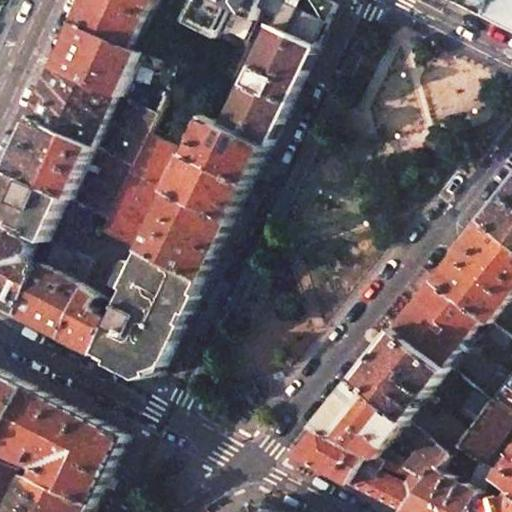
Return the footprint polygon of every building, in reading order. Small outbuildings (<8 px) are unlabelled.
[(91,0),(82,21),(142,47),(158,11),(164,14),(168,0),(91,0)] [(173,0),(173,2),(252,42),(265,15),(271,0),(173,0)] [(342,4),(333,0),(271,0),(265,15),(323,44),(331,27),(342,4)] [(511,0),(465,0),(511,23),(511,0)] [(252,42),(217,118),(274,146),(295,102),(323,44),(265,15),(252,42)] [(150,51),(142,47),(82,21),(61,66),(125,96),(128,97),(150,51)] [(61,66),(38,117),(102,147),(125,96),(61,66)] [(114,152),(115,153),(140,164),(155,134),(164,113),(138,102),(114,152)] [(217,118),(211,115),(193,153),(256,184),(267,161),(274,146),(217,118)] [(77,200),(102,147),(38,117),(13,171),(77,200)] [(180,146),(155,134),(140,164),(137,170),(161,183),(180,146)] [(193,153),(189,151),(187,155),(191,157),(175,190),(177,191),(237,223),(249,198),(256,184),(193,153)] [(115,153),(90,206),(116,218),(137,170),(140,164),(115,153)] [(161,183),(137,170),(116,218),(109,231),(140,247),(143,240),(139,238),(164,185),(161,183)] [(90,206),(77,200),(13,171),(0,198),(0,217),(43,237),(58,244),(61,243),(96,259),(85,282),(93,288),(107,297),(111,300),(124,308),(103,353),(141,372),(169,363),(179,344),(198,305),(209,282),(148,251),(140,247),(109,231),(116,218),(90,206)] [(177,191),(148,251),(209,282),(225,248),(237,223),(177,191)] [(511,193),(490,220),(511,236),(511,193)] [(43,237),(0,217),(0,299),(27,313),(45,271),(36,266),(42,253),(37,251),(43,237)] [(511,236),(490,220),(442,280),(490,319),(495,323),(511,301),(511,236)] [(57,245),(45,271),(27,313),(71,336),(93,288),(85,282),(96,259),(61,243),(58,244),(57,245)] [(422,305),(404,328),(451,366),(490,319),(442,280),(422,305)] [(93,288),(71,336),(103,353),(124,308),(111,300),(105,309),(101,307),(107,297),(93,288)] [(404,328),(362,380),(413,420),(435,437),(456,454),(462,447),(472,433),(446,411),(440,419),(425,406),(455,369),(451,366),(404,328)] [(0,366),(0,449),(5,452),(7,449),(36,386),(0,366)] [(511,378),(495,401),(511,412),(511,378)] [(385,455),(413,420),(362,380),(324,426),(383,458),(385,455)] [(134,436),(36,386),(7,449),(39,464),(42,461),(44,464),(48,467),(43,477),(102,503),(134,436)] [(477,391),(467,405),(482,415),(492,401),(477,391)] [(511,429),(511,412),(495,401),(472,433),(462,447),(485,463),(488,465),(511,429)] [(324,426),(300,456),(398,508),(399,506),(410,511),(412,511),(436,482),(411,469),(385,455),(383,458),(324,426)] [(435,437),(411,469),(436,482),(440,475),(456,454),(435,437)] [(28,471),(2,459),(0,463),(0,511),(1,511),(20,476),(24,477),(28,471)] [(440,475),(436,482),(412,511),(480,511),(500,474),(488,465),(485,463),(477,477),(472,482),(471,489),(464,487),(465,481),(440,475)] [(504,476),(500,474),(480,511),(511,511),(511,502),(504,505),(496,500),(507,479),(504,476)] [(43,477),(37,475),(18,511),(97,511),(102,503),(43,477)] [(281,511),(263,502),(255,511),(281,511)]
